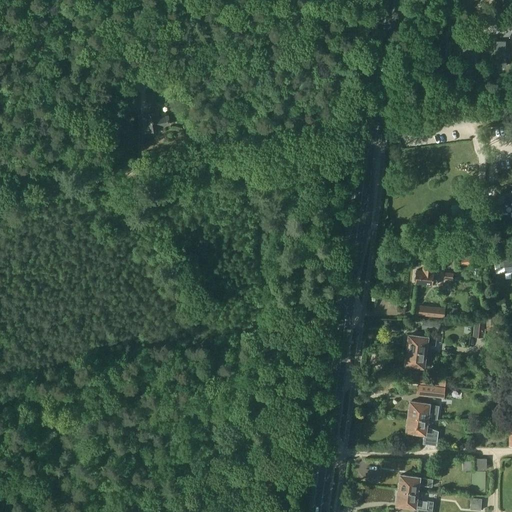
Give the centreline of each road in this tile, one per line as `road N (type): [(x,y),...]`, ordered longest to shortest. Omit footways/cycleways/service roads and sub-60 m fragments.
road 1 (track): [(250,151),(272,211),(256,363),(244,384),(98,511)]
road 2 (primary): [(328,451),(370,133)]
road 3 (track): [(0,195),(250,151)]
road 4 (residential): [(328,451),(497,451)]
road 5 (unclassified): [(370,133),(511,112)]
road 6 (primary): [(370,133),(387,0)]
road 7 (track): [(250,151),(370,133)]
